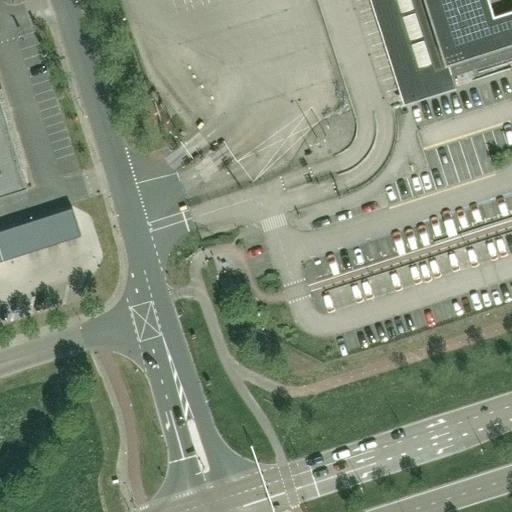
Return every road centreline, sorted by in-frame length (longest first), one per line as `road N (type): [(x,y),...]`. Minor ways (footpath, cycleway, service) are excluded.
road 1 (unclassified): [(152,305),(62,0)]
road 2 (secondary): [(511,407),(214,501)]
road 3 (unclassified): [(214,501),(152,305)]
road 4 (unclassified): [(152,305),(0,360)]
